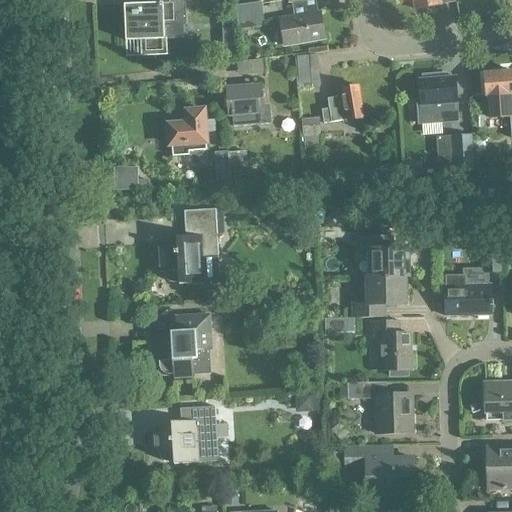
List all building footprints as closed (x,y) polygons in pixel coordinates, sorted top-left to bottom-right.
[(186,25),(184,0),(156,0),(157,4),(125,5),(127,42),(144,41),(145,57),(167,56),(166,26),(186,25)] [(413,0),(415,8),(441,4),(440,0),(413,0)] [(261,3),(235,6),(237,18),(262,15),(261,3)] [(280,20),(285,46),(323,39),(319,13),(280,20)] [(238,30),(264,26),(262,15),(237,18),(238,30)] [(320,88),(317,55),(297,57),(300,90),(320,88)] [(511,73),(486,76),(487,97),(488,97),(490,121),(510,119),(511,139),(511,73)] [(458,121),(454,77),(420,80),(422,105),(417,105),(419,124),(458,121)] [(329,109),(322,111),(324,124),(364,118),(359,87),(342,89),(343,97),(328,99),(329,109)] [(270,124),(269,111),(267,111),(267,105),(262,106),(261,88),(227,91),(229,115),(232,114),(233,127),(270,124)] [(206,132),(214,132),(214,122),(205,122),(204,111),(187,112),(188,125),(169,126),(170,146),(171,146),(172,158),(189,156),(189,152),(207,151),(206,132)] [(303,121),(304,137),(320,136),(319,120),(303,121)] [(475,173),(473,136),(451,137),(452,158),(438,159),(439,175),(475,173)] [(247,176),(245,152),(228,153),(230,177),(247,176)] [(218,178),(230,177),(228,153),(216,154),(218,178)] [(139,181),(139,192),(151,192),(151,180),(139,181)] [(157,273),(164,272),(165,276),(166,280),(169,282),(172,283),(179,283),(179,285),(204,284),(202,257),(218,256),(215,210),(184,212),(186,237),(176,238),(177,243),(156,244),(157,273)] [(392,237),(361,238),(361,252),(375,252),(376,277),(367,278),(410,277),(409,249),(393,250),(392,237)] [(489,242),(489,270),(501,270),(500,242),(489,242)] [(368,304),(354,304),(354,319),(386,318),(385,305),(402,305),(402,278),(410,277),(367,278),(368,304)] [(447,317),(492,316),(491,286),(446,287),(447,317)] [(318,297),(286,299),(287,311),(319,309),(318,297)] [(159,367),(161,371),(164,374),(168,375),(173,375),(174,379),(194,378),(193,360),(197,359),(197,351),(211,350),(209,315),(175,318),(176,341),(153,342),(155,362),(159,362),(159,367)] [(347,321),(331,329),(338,343),(355,335),(347,321)] [(370,322),(371,343),(376,343),(376,371),(391,371),(391,377),(411,376),(411,370),(412,370),(411,334),(400,334),(400,321),(370,322)] [(387,395),(387,383),(362,383),(362,384),(348,384),(348,401),(376,400),(376,434),(413,433),(412,394),(387,395)] [(511,383),(486,384),(486,413),(503,413),(503,423),(511,423),(511,383)] [(299,421),(313,420),(312,406),(298,407),(299,421)] [(217,441),(215,407),(180,409),(181,423),(171,423),(172,429),(151,430),(152,452),(159,452),(159,456),(160,459),(163,462),(167,463),(174,462),(174,465),(199,463),(198,442),(217,441)] [(393,447),(345,448),(346,466),(366,465),(367,495),(415,494),(414,458),(394,459),(393,447)] [(511,447),(487,448),(488,490),(511,489),(511,447)]
